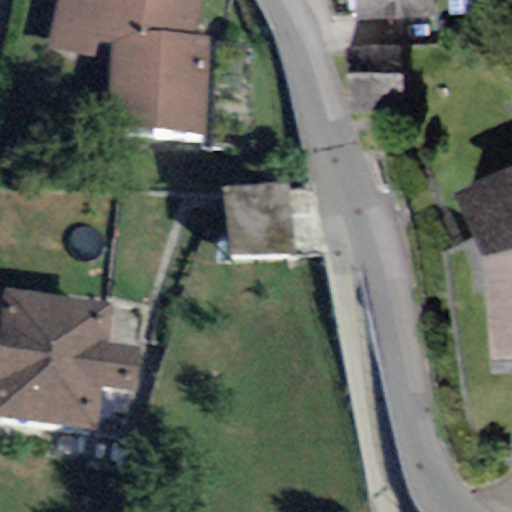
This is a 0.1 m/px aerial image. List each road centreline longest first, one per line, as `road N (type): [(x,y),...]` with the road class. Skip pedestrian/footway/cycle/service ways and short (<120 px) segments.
road 1 (residential): [(456,511),(439,495),(420,439),(363,207)]
road 2 (residential): [(363,207),(339,248),(390,511)]
road 3 (residential): [(363,207),(282,0)]
